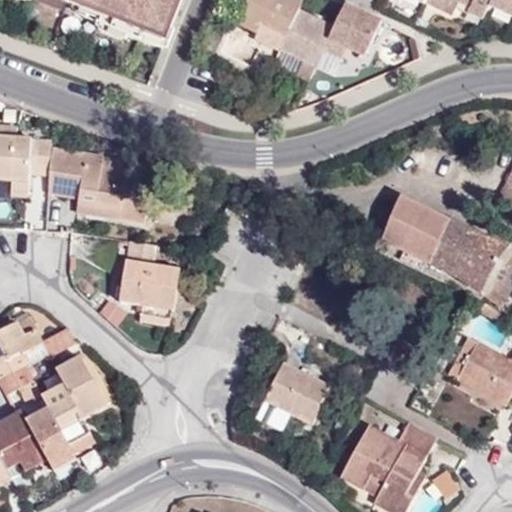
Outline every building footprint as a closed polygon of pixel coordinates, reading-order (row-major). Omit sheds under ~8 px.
[(34,0),(100,26),(99,29),(129,41),(130,38),(146,44),(150,33),(168,40),(183,0),(34,0)] [(299,11),(303,1),(300,0),(248,0),(237,24),(259,36),(263,25),(287,37),(299,11)] [(483,21),(489,7),(492,0),(454,0),(470,7),(467,13),(483,21)] [(511,0),(492,0),(489,7),(511,17),(511,0)] [(365,59),(383,22),(346,5),(335,29),(325,50),(342,59),(346,49),(365,59)] [(297,77),(308,83),(325,50),(335,29),(299,11),(287,37),(280,50),(304,62),(297,77)] [(51,148),(52,140),(18,139),(18,129),(0,127),(0,182),(12,183),(30,184),(31,175),(30,167),(49,169),(51,148)] [(50,177),(48,195),(65,197),(66,182),(82,183),(80,200),(79,204),(122,211),(120,222),(146,225),(152,175),(124,172),(103,168),(105,160),(105,157),(51,148),(49,169),(50,177)] [(103,168),(124,172),(125,163),(105,160),(103,168)] [(31,175),(50,177),(49,169),(30,167),(31,175)] [(462,280),(484,294),(511,243),(511,174),(495,206),(510,213),(493,244),(401,199),(400,199),(383,242),(404,251),(427,262),(462,280)] [(66,182),(65,197),(80,200),(82,183),(66,182)] [(30,197),(30,184),(12,183),(12,196),(30,197)] [(77,215),(120,222),(122,211),(79,204),(77,215)] [(158,246),(130,242),(120,302),(143,307),(172,311),(175,311),(179,283),(180,271),(154,267),(158,246)] [(427,262),(404,251),(400,259),(423,271),(427,262)] [(188,273),(180,271),(179,283),(186,285),(188,273)] [(172,311),(143,307),(140,323),(170,327),(172,311)] [(26,337),(36,332),(29,319),(18,325),(26,337)] [(43,343),(42,343),(36,332),(26,337),(18,325),(0,335),(0,381),(0,382),(26,368),(29,366),(24,356),(44,346),(43,343)] [(76,345),(68,329),(42,343),(43,343),(44,346),(49,355),(50,358),(76,345)] [(511,397),(511,362),(468,338),(448,375),(472,388),(504,406),(507,408),(511,397)] [(82,358),(58,371),(65,387),(84,420),(108,408),(82,358)] [(284,365),(265,403),(292,416),(313,426),(331,389),(284,365)] [(26,368),(0,382),(8,397),(19,391),(20,390),(35,382),(26,368)] [(35,382),(20,390),(27,404),(42,396),(35,382)] [(69,446),(91,434),(84,421),(84,420),(65,387),(43,399),(50,411),(69,446)] [(504,406),(472,388),(466,401),(497,420),(504,406)] [(292,416),(265,403),(260,411),(288,426),(292,416)] [(48,460),(55,473),(77,461),(75,456),(69,447),(69,446),(50,411),(29,423),(48,460)] [(0,426),(0,457),(8,472),(21,465),(26,473),(48,460),(29,423),(23,413),(18,416),(0,426)] [(421,472),(438,441),(409,425),(399,442),(371,426),(342,478),(365,491),(373,477),(387,486),(378,498),(401,511),(408,511),(422,487),(415,483),(421,472)] [(75,456),(96,445),(97,443),(92,435),(91,434),(69,446),(69,447),(75,456)] [(0,488),(13,482),(8,472),(0,457),(0,488)] [(437,479),(449,498),(464,489),(451,470),(437,479)] [(429,476),(421,472),(415,483),(422,487),(429,476)] [(373,477),(365,491),(378,498),(387,486),(373,477)] [(401,511),(378,498),(375,505),(387,511),(401,511)]
